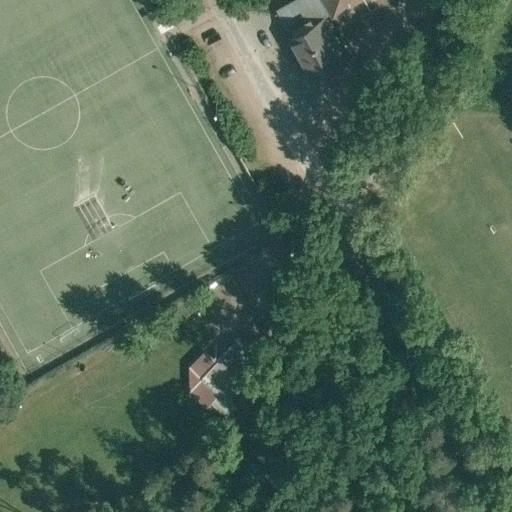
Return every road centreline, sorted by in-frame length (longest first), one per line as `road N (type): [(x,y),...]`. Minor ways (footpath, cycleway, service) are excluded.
road 1 (unclassified): [(498,511),(342,216)]
road 2 (unclassified): [(342,216),(215,0)]
road 3 (residential): [(437,0),(342,216)]
